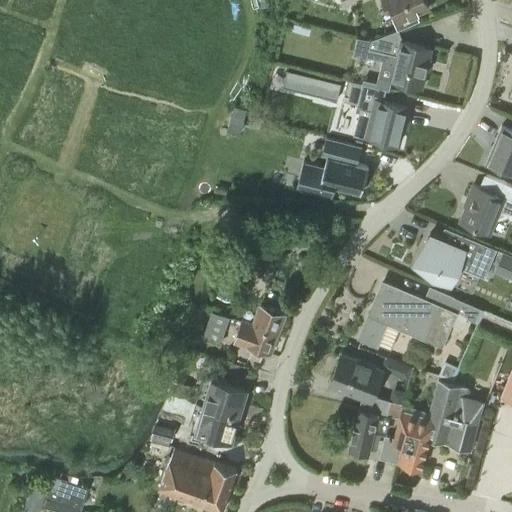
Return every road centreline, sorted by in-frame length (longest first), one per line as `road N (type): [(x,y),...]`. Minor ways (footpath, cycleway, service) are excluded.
road 1 (residential): [(272,441),(282,378),(324,285),(474,115),(488,74),(481,0)]
road 2 (track): [(386,211),(321,207),(123,226),(52,223),(0,203)]
road 3 (residential): [(511,511),(308,484)]
road 4 (track): [(0,160),(56,0)]
